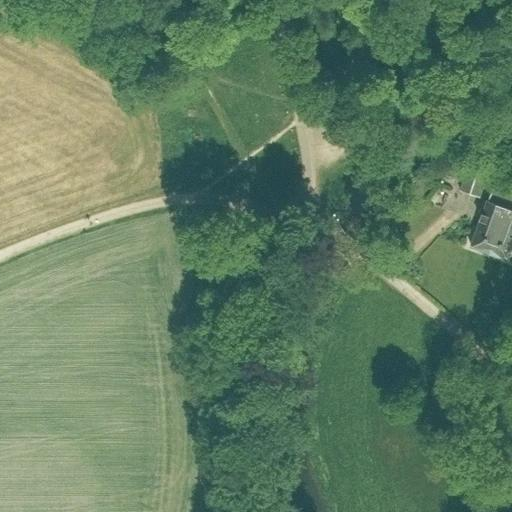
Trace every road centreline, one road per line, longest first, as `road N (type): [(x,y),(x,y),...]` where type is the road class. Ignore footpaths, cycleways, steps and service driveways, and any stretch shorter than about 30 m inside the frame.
road 1 (track): [(216,511),(270,203)]
road 2 (unclassified): [(270,203),(170,199),(0,256)]
road 3 (unclassified): [(314,203),(270,0)]
